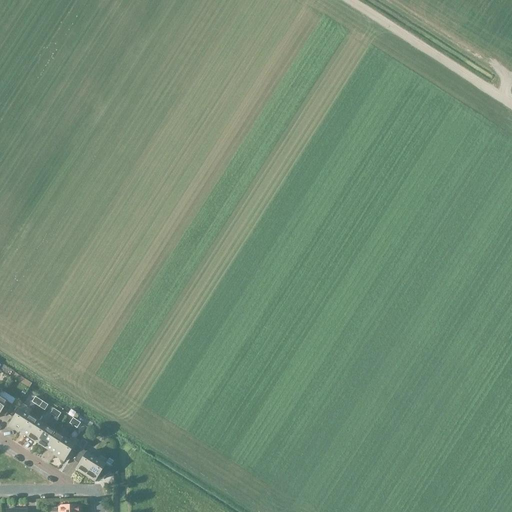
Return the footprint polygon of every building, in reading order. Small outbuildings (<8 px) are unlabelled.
[(0,372),(5,376),(8,370),(0,364),(0,372)] [(0,413),(6,416),(13,405),(0,396),(0,413)] [(19,431),(29,415),(19,409),(8,426),(18,433),(19,432),(19,431)] [(19,432),(28,437),(38,421),(29,415),(19,431),(19,432)] [(28,437),(37,443),(47,427),(38,421),(28,437)] [(47,427),(37,443),(46,449),(56,433),(47,427)] [(46,449),(55,454),(55,455),(65,439),(56,433),(46,449)] [(55,455),(55,454),(54,455),(64,462),(75,445),(65,439),(55,455)] [(81,449),(83,450),(87,444),(82,440),(78,447),(81,449)] [(76,470),(85,476),(96,459),(83,450),(81,449),(74,460),(79,464),(76,470)] [(96,459),(85,476),(94,482),(98,476),(103,479),(111,468),(110,468),(113,461),(109,458),(105,465),(96,459)]
